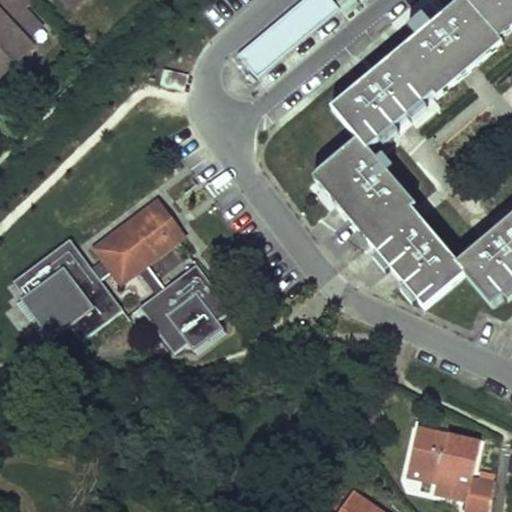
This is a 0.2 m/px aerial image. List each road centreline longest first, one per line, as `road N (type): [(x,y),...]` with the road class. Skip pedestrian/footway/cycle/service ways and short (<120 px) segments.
road 1 (residential): [(511,376),(346,300),(222,138)]
road 2 (residential): [(388,0),(222,138)]
road 3 (residential): [(222,138),(207,111),(206,72),(217,48),(275,0)]
